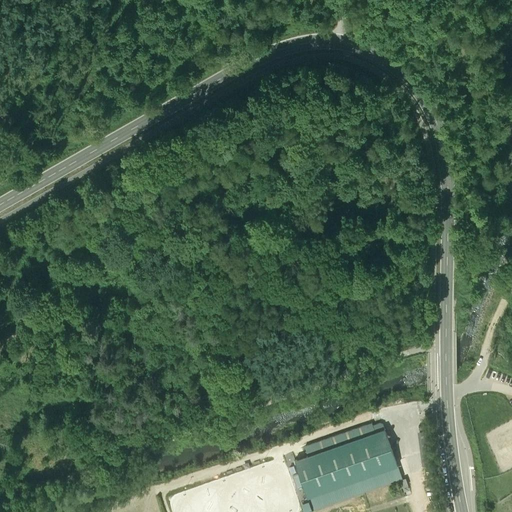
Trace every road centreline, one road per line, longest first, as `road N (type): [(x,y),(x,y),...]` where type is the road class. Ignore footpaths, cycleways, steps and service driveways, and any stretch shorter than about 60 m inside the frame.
road 1 (secondary): [(461,511),(446,398),(447,171),(426,102),(393,65),(342,42),(281,50),(0,206)]
road 2 (track): [(432,345),(0,507)]
